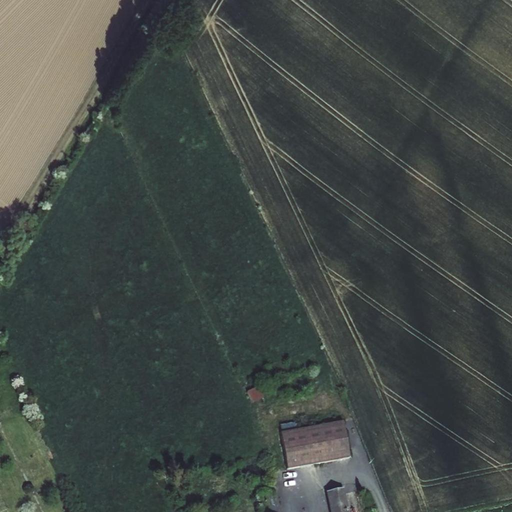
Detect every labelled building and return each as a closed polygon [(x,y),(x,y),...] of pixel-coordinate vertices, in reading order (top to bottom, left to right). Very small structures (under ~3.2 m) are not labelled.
[(302,389),(314,387),(311,373),(300,375),(302,389)] [(252,404),(263,399),(257,387),(247,392),(252,404)] [(279,434),(286,471),(349,459),(342,423),(295,431),(281,433),(279,434)] [(280,426),(281,433),(295,431),(294,423),(280,426)] [(348,511),(343,489),(325,493),(329,511),(348,511)] [(259,511),(277,511),(273,492),(256,496),(259,511)]
